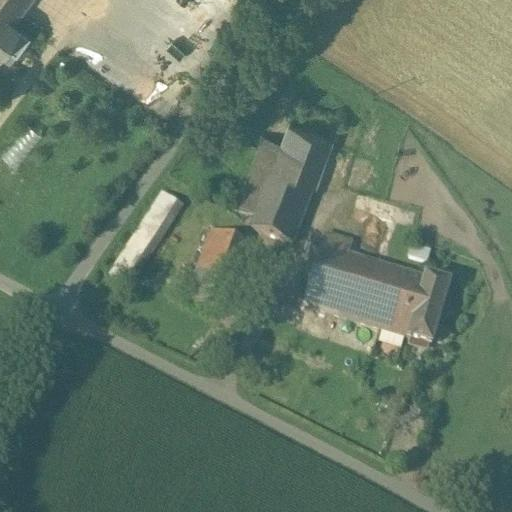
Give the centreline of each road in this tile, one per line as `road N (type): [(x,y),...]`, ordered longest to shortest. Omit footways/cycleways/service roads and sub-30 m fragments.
road 1 (residential): [(444,511),(52,312)]
road 2 (unclassified): [(52,312),(275,0)]
road 3 (unclassified): [(0,454),(52,312)]
